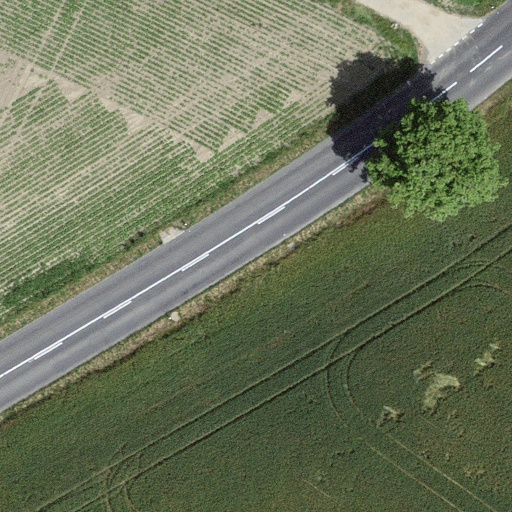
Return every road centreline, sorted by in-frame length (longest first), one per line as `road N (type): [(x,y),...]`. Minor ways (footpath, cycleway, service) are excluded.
road 1 (tertiary): [(0,378),(335,171),(511,35)]
road 2 (track): [(492,53),(378,0)]
